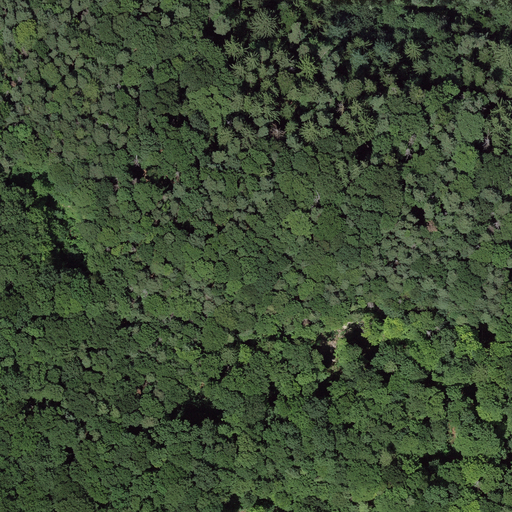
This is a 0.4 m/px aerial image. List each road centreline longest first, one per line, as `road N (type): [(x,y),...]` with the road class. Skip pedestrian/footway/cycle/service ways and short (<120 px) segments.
road 1 (track): [(97,511),(178,470),(278,446),(511,465)]
road 2 (track): [(375,0),(511,57)]
